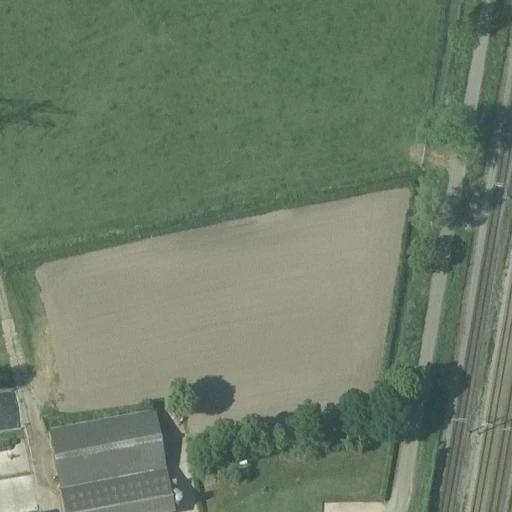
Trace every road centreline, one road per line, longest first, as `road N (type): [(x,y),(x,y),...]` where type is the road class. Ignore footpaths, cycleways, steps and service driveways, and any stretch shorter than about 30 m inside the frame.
road 1 (unclassified): [(398,511),(488,0)]
road 2 (track): [(54,511),(0,289)]
